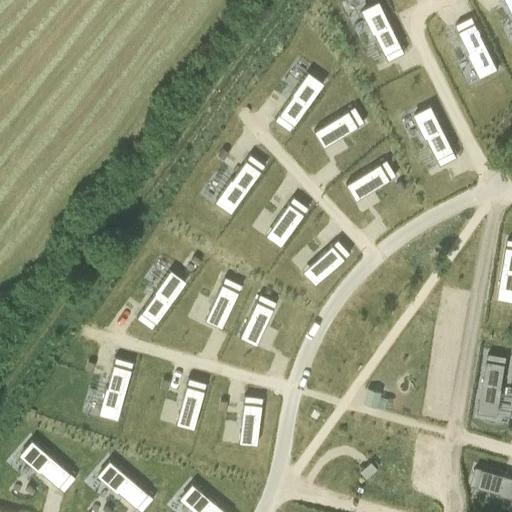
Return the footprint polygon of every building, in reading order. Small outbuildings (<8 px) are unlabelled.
[(377,0),(360,9),(372,33),(373,32),(384,53),(387,60),(403,52),(400,45),(377,0)] [(472,15),(456,23),(459,30),(470,51),(469,52),(480,75),(498,66),(475,21),(472,15)] [(279,114),(274,120),(289,131),(293,124),(323,84),(307,72),(291,94),(293,95),(279,114)] [(430,104),(412,113),(424,137),(425,136),(436,157),(439,164),(455,156),(452,149),(430,104)] [(347,109),(321,125),(331,141),(357,125),(363,121),(354,105),(347,109)] [(230,177),(215,198),(231,210),(260,169),(265,164),(249,153),(245,158),(231,178),(230,177)] [(379,162),(353,178),(363,193),(389,178),(395,174),(385,158),(379,162)] [(288,201),(270,226),(285,237),(303,212),(308,206),(293,195),(288,201)] [(332,243),(309,264),(321,278),(344,257),(350,252),(337,238),(332,243)] [(506,245),(498,294),(511,296),(511,238),(507,238),(506,245)] [(140,312),(136,318),(150,328),(154,323),(184,282),(168,271),(152,292),(154,293),(140,312)] [(221,283),(208,311),(225,318),(238,291),(241,284),(225,276),(221,283)] [(256,300),(243,327),(259,335),(273,308),(276,301),(259,293),(256,300)] [(487,359),(478,408),(497,412),(502,387),(501,387),(505,362),(506,356),(488,352),(487,359)] [(105,387),(98,412),(117,417),(130,369),(132,362),(114,357),(113,364),(106,387),(105,387)] [(186,384),(178,413),(196,418),(204,389),(206,382),(188,377),(186,384)] [(243,402),(239,433),(257,435),(261,405),(262,397),(244,395),(243,402)] [(30,440),(17,455),(37,472),(38,471),(62,491),(74,478),(30,440)] [(108,460),(95,475),(115,492),(116,491),(140,511),(152,498),(108,460)] [(475,466),(470,484),(476,486),(500,492),(500,493),(511,496),(511,476),(481,468),(475,466)] [(224,511),(193,485),(181,500),(194,511),(224,511)]
